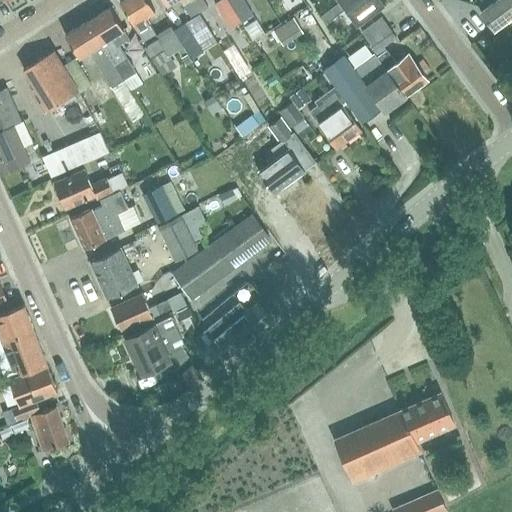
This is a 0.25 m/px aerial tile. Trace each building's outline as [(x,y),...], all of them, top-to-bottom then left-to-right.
[(140,39),(150,56),(151,55),(162,74),(176,66),(169,56),(181,48),(168,27),(157,34),(146,16),(155,10),(148,0),(120,0),(143,37),(140,38),(140,39)] [(198,10),(192,0),(164,0),(167,5),(174,0),(180,0),(190,15),(198,10)] [(192,0),(198,10),(207,4),(203,0),(192,0)] [(242,20),(229,0),(218,0),(218,1),(219,9),(230,27),(242,20)] [(229,0),(243,21),(254,14),(245,0),(229,0)] [(357,26),(385,6),(380,0),(340,0),(339,1),(322,14),(327,22),(344,9),(357,26)] [(511,0),(496,0),(481,11),(495,29),(511,16),(511,0)] [(116,44),(111,37),(124,29),(110,7),(87,20),(124,79),(136,71),(127,57),(119,43),(116,44)] [(294,16),(274,28),(280,38),(300,26),(294,16)] [(395,35),(383,19),(363,33),(375,49),(395,35)] [(124,79),(87,20),(65,34),(79,56),(90,49),(95,58),(112,86),(124,79)] [(198,44),(185,23),(174,30),(187,51),(198,44)] [(150,56),(140,39),(128,46),(138,63),(150,56)] [(53,49),(23,69),(49,109),(78,90),(53,49)] [(397,62),(387,49),(377,56),(387,69),(387,70),(406,96),(428,79),(409,53),(397,62)] [(217,52),(205,59),(212,71),(223,65),(217,52)] [(335,86),(347,102),(365,126),(382,114),(337,54),(321,67),(335,86)] [(287,84),(294,95),(323,73),(316,63),(287,84)] [(406,96),(387,70),(377,76),(368,63),(357,71),(386,111),(406,96)] [(342,106),(347,102),(335,86),(315,102),(318,106),(310,111),(337,147),(361,130),(342,106)] [(6,88),(0,90),(0,174),(29,162),(13,125),(21,122),(6,88)] [(214,94),(206,100),(214,112),(222,107),(214,94)] [(304,117),(293,101),(280,110),(291,126),(304,117)] [(281,142),(293,133),(281,117),(269,126),(281,142)] [(43,155),(52,175),(109,150),(100,130),(43,155)] [(317,161),(295,131),(293,133),(284,140),(289,148),(279,156),(275,151),(267,158),(270,162),(259,170),(275,192),(305,170),(317,161)] [(92,183),(85,168),(55,181),(66,206),(96,193),(98,197),(113,190),(107,176),(92,183)] [(162,185),(145,194),(159,223),(177,214),(162,185)] [(236,187),(221,194),(226,203),(241,196),(236,187)] [(93,208),(71,218),(86,249),(118,234),(127,230),(123,223),(119,213),(130,208),(122,190),(101,199),(104,206),(94,210),(93,208)] [(252,214),(173,273),(192,299),(271,241),(252,214)] [(182,216),(159,227),(177,261),(199,250),(182,216)] [(138,283),(121,245),(91,259),(108,297),(138,283)] [(151,307),(144,292),(113,306),(123,329),(154,315),(171,307),(168,299),(151,307)] [(273,319),(271,317),(258,301),(248,310),(240,300),(204,330),(227,357),(273,319)] [(25,303),(23,304),(0,312),(0,341),(2,340),(3,341),(35,330),(25,303)] [(126,337),(142,373),(171,360),(176,371),(194,363),(183,346),(185,345),(172,316),(126,337)] [(48,364),(35,330),(3,341),(13,370),(7,372),(7,373),(9,373),(20,368),(23,375),(47,365),(48,365),(47,364),(48,364)] [(58,390),(48,365),(47,365),(23,375),(20,368),(9,373),(7,373),(20,405),(37,398),(58,390)] [(181,376),(191,388),(203,378),(193,366),(181,376)] [(352,481),(419,452),(415,442),(454,426),(440,394),(334,440),(352,481)] [(13,407),(3,411),(7,422),(17,418),(32,413),(41,410),(37,398),(20,405),(13,407)] [(57,405),(41,410),(32,413),(44,449),(69,441),(57,405)] [(386,493),(390,511),(412,511),(448,503),(442,479),(386,493)]
